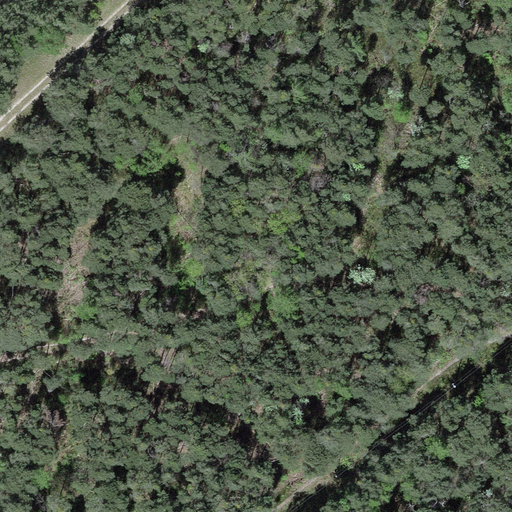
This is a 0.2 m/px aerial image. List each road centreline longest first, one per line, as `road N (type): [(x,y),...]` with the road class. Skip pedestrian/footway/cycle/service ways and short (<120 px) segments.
road 1 (motorway): [(0,336),(385,133),(511,81)]
road 2 (motorway): [(399,0),(0,203)]
